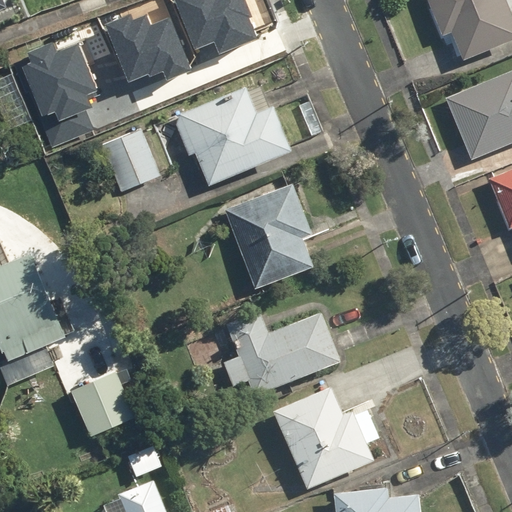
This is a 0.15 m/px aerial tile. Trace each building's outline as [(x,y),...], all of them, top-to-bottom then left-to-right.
[(174,0),(194,49),(214,41),(218,54),(258,38),(250,19),(252,17),(245,0),(174,0)] [(511,37),(511,10),(507,0),(429,0),(435,13),(433,15),(447,46),(452,44),(459,58),(464,55),(466,59),(511,37)] [(131,14),(104,25),(127,82),(148,74),(149,78),(163,72),(166,80),(191,70),(170,17),(152,24),(148,14),(133,20),(131,14)] [(94,130),(85,108),(91,106),(87,96),(99,91),(80,44),(57,53),(53,43),(27,53),(31,63),(22,67),(38,106),(35,107),(52,148),(94,130)] [(511,68),(447,97),(473,159),(511,143),(511,68)] [(250,91),(178,119),(192,156),(199,153),(212,186),(295,153),(276,104),(258,111),(250,91)] [(145,128),(104,145),(123,190),(163,174),(145,128)] [(511,168),(489,178),(509,231),(511,229),(511,168)] [(269,194),(227,209),(257,292),(318,269),(308,240),(315,237),(297,188),(270,198),(269,194)] [(33,252),(0,265),(0,342),(8,361),(45,345),(68,335),(33,252)] [(269,333),(260,311),(228,324),(241,356),(225,362),(235,387),(252,380),(256,392),(339,360),(321,312),(269,333)] [(10,386),(55,367),(45,345),(8,361),(1,364),(10,386)] [(114,373),(72,392),(91,436),(134,416),(114,373)] [(332,385),(275,409),(309,487),(375,458),(368,441),(381,435),(366,401),(344,411),(332,385)] [(167,511),(155,481),(103,502),(106,511),(167,511)] [(422,511),(420,491),(391,494),(390,485),(336,491),(338,511),(422,511)] [(230,511),(226,503),(208,511),(230,511)]
